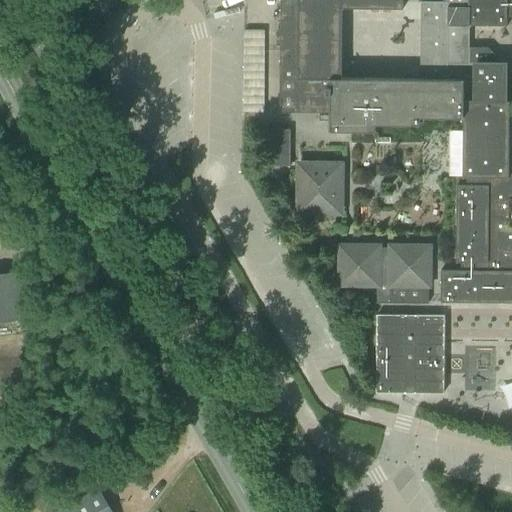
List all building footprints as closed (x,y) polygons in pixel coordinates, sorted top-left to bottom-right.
[(95,0),(96,10),(108,11),(107,0),(95,0)] [(402,7),(402,0),(279,0),(280,18),(280,38),(277,114),(301,115),(301,106),(317,107),(333,107),(332,130),(379,131),(380,124),(424,125),(425,117),(467,117),(467,122),(447,122),(446,185),(456,185),(455,261),(461,261),(461,269),(440,269),(440,302),(511,302),(511,175),(508,176),(509,101),(511,100),(511,71),(488,47),(469,47),(469,25),(505,24),(505,26),(507,26),(507,16),(511,15),(511,0),(446,0),(447,1),(421,1),(420,55),(423,56),(423,70),(420,70),(420,78),(363,78),(363,72),(353,72),(353,77),(342,77),(342,9),(342,6),(402,7)] [(241,110),(263,111),(265,29),(243,28),(241,110)] [(265,165),(290,165),(290,129),(265,129),(265,165)] [(294,214),(344,215),(345,160),(295,159),(294,214)] [(337,242),(337,287),(377,287),(377,302),(392,302),(428,302),(428,288),(433,288),(433,242),(388,242),(388,248),(382,248),(382,242),(337,242)] [(0,274),(0,322),(32,318),(25,271),(0,274)] [(443,393),(443,315),(376,315),(376,393),(443,393)] [(112,511),(99,488),(81,498),(55,511),(112,511)]
